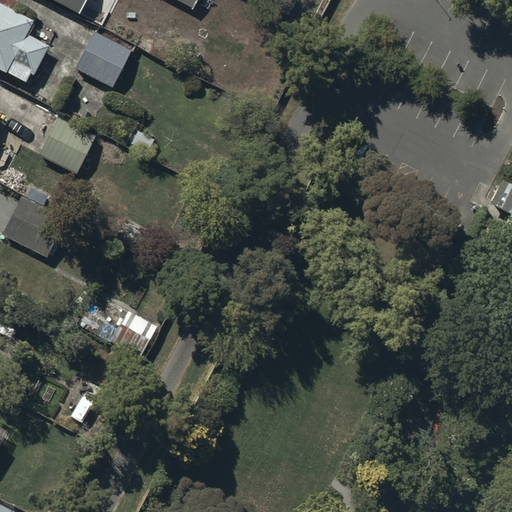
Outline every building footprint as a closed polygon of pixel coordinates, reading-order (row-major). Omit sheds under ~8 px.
[(49,0),(78,15),(85,0),(49,0)] [(254,0),(310,29),(324,0),(297,0),(296,3),(290,0),(254,0)] [(34,20),(0,2),(0,69),(27,83),(47,45),(27,34),(34,20)] [(77,66),(114,86),(132,52),(94,32),(77,66)] [(97,136),(58,117),(41,151),(79,171),(97,136)] [(153,140),(138,131),(131,143),(146,151),(153,140)] [(511,214),(511,182),(504,179),(491,204),(511,214)] [(0,231),(0,232),(41,254),(58,222),(16,200),(0,231)]
